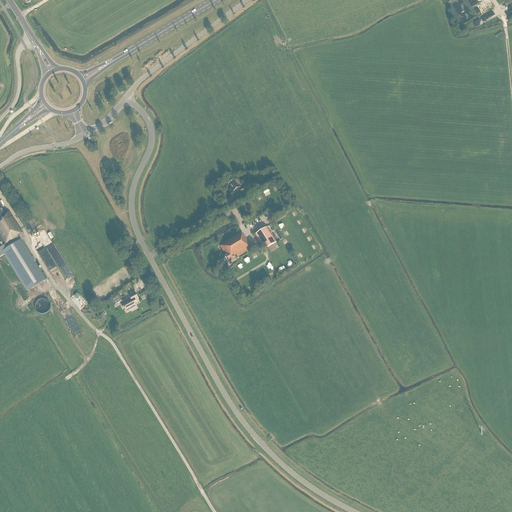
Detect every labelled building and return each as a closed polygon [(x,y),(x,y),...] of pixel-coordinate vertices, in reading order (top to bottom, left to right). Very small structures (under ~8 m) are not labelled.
[(237,186),(234,181),(228,184),(233,192),(241,187),(239,185),(237,186)] [(243,195),(253,187),(249,181),(243,185),(242,186),(243,186),(239,189),(243,195)] [(243,204),(246,210),(253,207),(250,201),(243,204)] [(0,236),(5,245),(0,248),(0,256),(0,257),(4,255),(27,292),(45,281),(20,241),(14,245),(12,241),(19,237),(18,236),(23,233),(9,212),(5,215),(0,207),(0,236)] [(32,237),(39,233),(30,220),(23,224),(32,237)] [(270,253),(279,247),(267,228),(255,235),(264,250),(267,249),(270,253)] [(244,237),(241,233),(220,246),(226,256),(217,261),(220,266),(228,261),(229,262),(230,261),(231,260),(235,257),(235,258),(252,248),(244,237)] [(148,289),(143,292),(146,299),(152,296),(148,289)] [(132,310),(136,308),(135,305),(137,304),(135,301),(138,300),(135,293),(129,297),(130,300),(121,305),(123,309),(124,308),(126,312),(131,310),(132,310)] [(115,305),(122,301),(119,296),(112,300),(115,305)] [(42,315),(44,314),(46,313),(48,312),(49,310),(50,308),(50,306),(49,303),(47,302),(46,300),(43,300),(41,299),(39,300),(37,301),(36,303),(35,305),(35,308),(35,310),(36,312),(38,313),(40,314),(42,315)]
